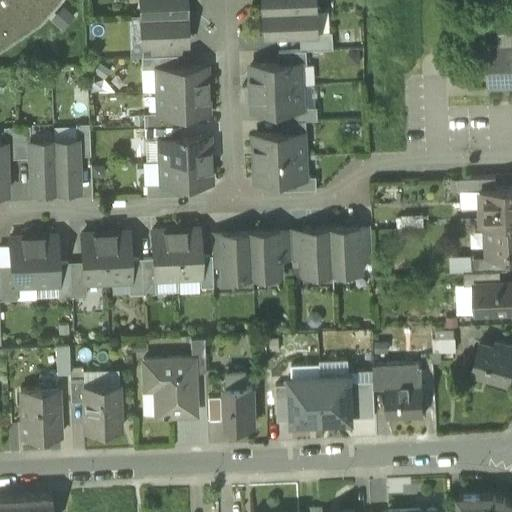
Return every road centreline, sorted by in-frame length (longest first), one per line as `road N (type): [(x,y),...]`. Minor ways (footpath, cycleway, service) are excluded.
road 1 (residential): [(0,471),(511,453)]
road 2 (residential): [(511,159),(373,169),(325,204),(232,208)]
road 3 (residential): [(232,208),(0,217)]
road 4 (residential): [(232,208),(227,0)]
